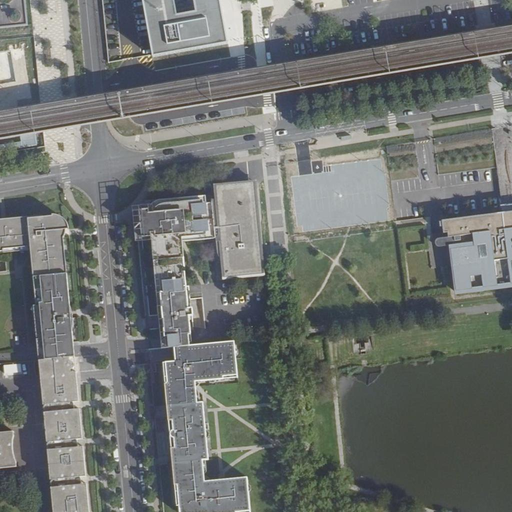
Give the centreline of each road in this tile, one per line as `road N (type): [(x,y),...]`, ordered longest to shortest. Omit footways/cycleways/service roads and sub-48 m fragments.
road 1 (residential): [(101,165),(511,97)]
road 2 (residential): [(133,511),(101,165)]
road 3 (residential): [(101,165),(86,0)]
